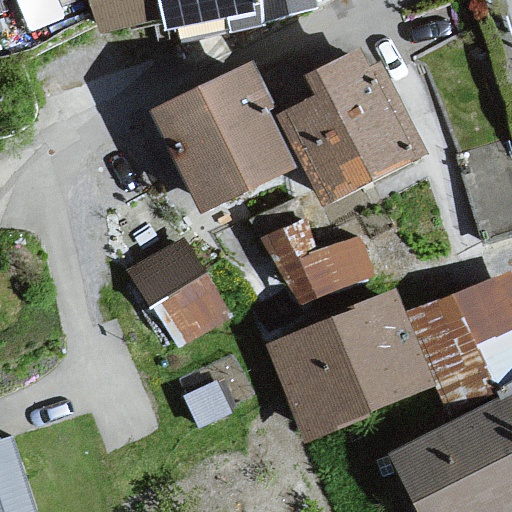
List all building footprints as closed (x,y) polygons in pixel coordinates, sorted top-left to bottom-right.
[(0,0),(0,34),(67,10),(63,0),(0,0)] [(87,0),(103,34),(164,25),(167,40),(321,19),(317,0),(87,0)] [(361,56),(309,86),(318,104),(281,121),(308,174),(328,214),(429,161),(361,56)] [(258,71),(152,118),(205,223),(308,174),(281,121),(258,71)] [(361,220),(322,240),(306,208),(265,229),(302,300),(382,259),(361,220)] [(130,255),(173,337),(232,306),(189,224),(130,255)] [(511,285),(510,281),(406,317),(438,394),(444,418),(511,395),(511,285)] [(397,294),(264,352),(303,452),(438,394),(406,317),(397,294)] [(511,511),(511,400),(392,460),(416,511),(511,511)] [(35,511),(13,444),(0,447),(0,511),(35,511)]
